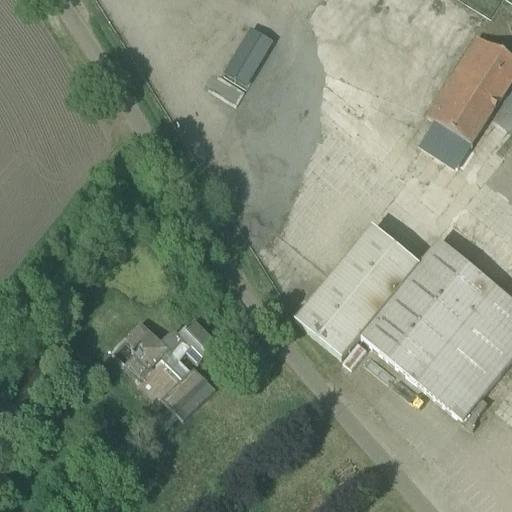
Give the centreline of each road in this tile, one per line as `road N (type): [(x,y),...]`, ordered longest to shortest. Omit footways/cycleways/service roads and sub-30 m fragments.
road 1 (unclassified): [(419,511),(265,324),(55,0)]
road 2 (unknown): [(511,255),(367,167),(324,166)]
